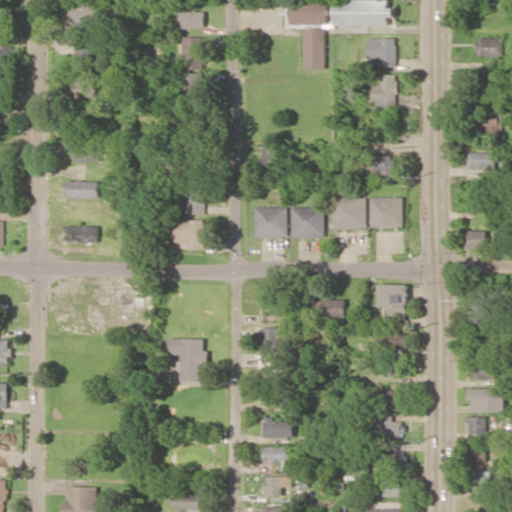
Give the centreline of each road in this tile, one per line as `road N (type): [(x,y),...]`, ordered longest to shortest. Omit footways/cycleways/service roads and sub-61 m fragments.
road 1 (residential): [(36,511),(36,0)]
road 2 (residential): [(235,511),(235,0)]
road 3 (residential): [(437,264),(0,263)]
road 4 (secondary): [(437,264),(434,0)]
road 5 (secondary): [(438,511),(437,264)]
